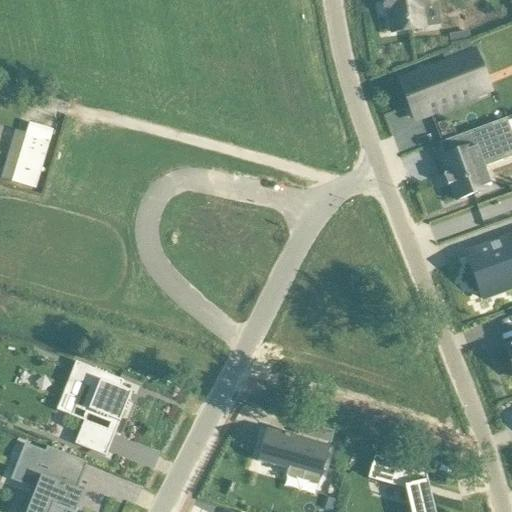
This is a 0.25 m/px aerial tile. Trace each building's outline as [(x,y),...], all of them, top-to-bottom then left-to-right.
[(392,33),(425,28),(422,7),(430,5),(429,0),(382,0),(384,12),(389,11),(392,33)] [(489,90),(482,71),(474,52),(400,82),(414,120),(489,90)] [(450,184),(447,185),(447,186),(450,185),(456,201),(491,187),(490,184),(489,184),(482,165),(503,158),(496,142),(497,141),(491,124),(448,140),(453,154),(440,158),(446,174),(443,175),(444,176),(447,175),(450,184)] [(395,134),(401,152),(440,139),(437,131),(415,139),(412,128),(395,134)] [(26,133),(11,182),(35,189),(49,140),(26,133)] [(66,194),(70,180),(59,177),(55,191),(66,194)] [(511,236),(466,253),(472,270),(474,274),(473,274),(483,300),(511,288),(511,236)] [(76,362),(69,379),(84,385),(71,416),(84,422),(80,432),(75,444),(106,457),(107,453),(106,452),(118,423),(119,423),(121,419),(128,402),(129,402),(130,401),(128,400),(131,393),(120,388),(121,386),(123,381),(76,362)] [(266,429),(257,462),(320,480),(330,447),(292,436),(293,435),(285,432),(284,434),(266,429)] [(25,444),(15,469),(43,480),(36,497),(33,495),(32,497),(33,497),(26,511),(21,511),(20,511),(67,511),(68,511),(75,511),(77,509),(79,503),(70,499),(79,476),(58,467),(63,454),(47,447),(45,452),(25,444)] [(374,457),(367,479),(405,490),(410,511),(434,511),(425,471),(374,457)]
